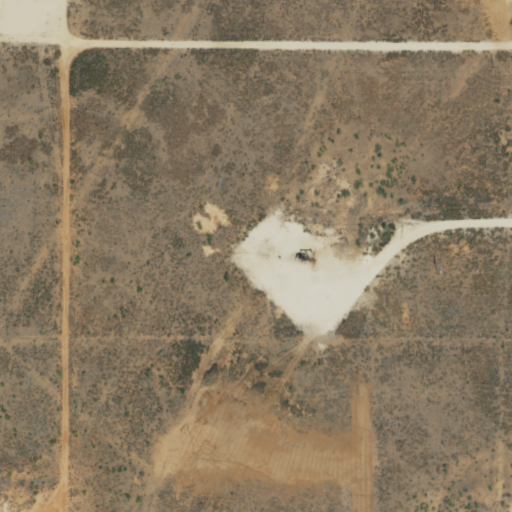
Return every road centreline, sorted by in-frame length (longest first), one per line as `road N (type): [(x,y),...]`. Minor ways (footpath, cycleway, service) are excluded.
road 1 (track): [(70,0),(71,511)]
road 2 (track): [(511,59),(107,39),(71,59)]
